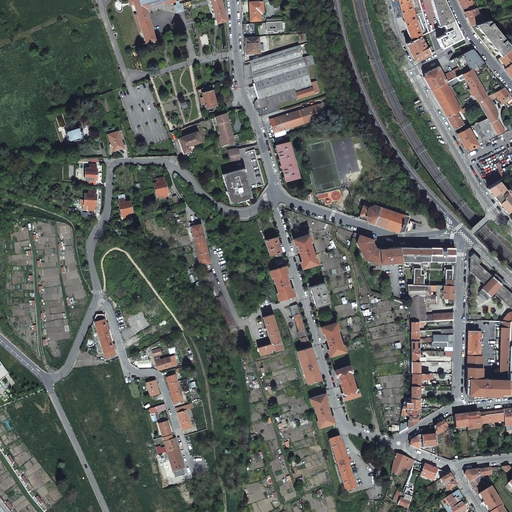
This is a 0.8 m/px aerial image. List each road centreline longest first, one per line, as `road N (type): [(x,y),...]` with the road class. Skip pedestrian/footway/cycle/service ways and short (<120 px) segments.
road 1 (residential): [(276,191),(245,213),(233,212),(161,163),(111,167),(107,211),(89,259),(97,299),(65,370),(48,381)]
road 2 (residential): [(276,191),(340,422),(392,445)]
road 3 (secondary): [(511,226),(492,211),(430,103),(383,0)]
road 4 (secondary): [(333,0),(343,49),(383,144),(447,221)]
road 5 (residential): [(438,238),(399,238),(276,191)]
road 6 (residential): [(456,405),(462,237)]
road 7 (residential): [(276,191),(240,91),(238,54)]
road 8 (residential): [(48,381),(106,511)]
